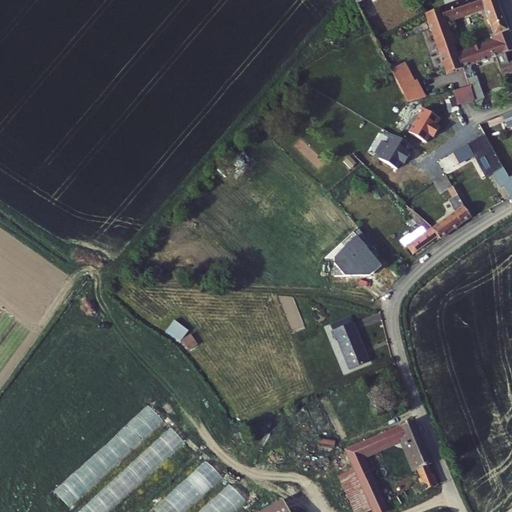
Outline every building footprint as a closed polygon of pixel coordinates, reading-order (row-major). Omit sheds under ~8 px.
[(442,20),(481,7),(491,35),(505,30),(494,0),(461,0),(438,8),(442,20)] [(423,14),(428,29),(443,24),(442,20),(438,8),(423,14)] [(443,24),(428,29),(444,73),(459,68),(455,55),(444,24),(443,24)] [(511,50),(505,30),(491,35),(493,41),(488,43),(493,56),(500,74),(511,70),(511,60),(505,62),(502,53),(511,50)] [(455,55),(459,68),(467,65),(493,56),(488,43),(455,55)] [(389,72),(405,101),(423,96),(414,79),(412,81),(403,64),(389,72)] [(470,100),(472,106),(478,107),(479,100),(482,98),(473,75),(471,76),(467,65),(459,68),(465,84),(470,100)] [(451,89),(455,105),(470,100),(465,84),(451,89)] [(437,118),(419,108),(406,132),(423,142),(427,135),(431,136),(436,127),(433,125),(437,118)] [(511,114),(500,120),(503,128),(505,132),(511,128),(511,114)] [(488,133),(503,128),(500,120),(485,126),(488,133)] [(408,145),(390,135),(377,159),(394,169),(398,161),(401,163),(407,154),(404,152),(408,145)] [(511,190),(502,173),(501,174),(479,139),(448,154),(455,166),(469,157),(483,180),(490,175),(498,189),(502,186),(508,196),(511,194),(509,191),(511,190)] [(438,192),(451,187),(446,176),(434,180),(438,192)] [(438,239),(469,217),(461,206),(455,196),(447,201),(453,212),(430,228),(436,236),(438,239)] [(408,199),(403,203),(406,207),(412,203),(408,199)] [(430,228),(410,211),(404,216),(423,233),(405,247),(411,255),(436,236),(430,228)] [(370,246),(357,228),(338,243),(341,246),(323,260),(323,274),(339,275),(339,274),(359,275),(366,269),(369,273),(377,266),(365,250),(370,246)] [(345,315),(336,319),(338,324),(326,329),(329,337),(332,336),(344,368),(363,361),(345,315)] [(173,319),(166,330),(181,340),(188,329),(173,319)] [(324,323),(326,329),(338,324),(336,319),(324,323)] [(189,334),(181,340),(190,349),(197,342),(189,334)] [(128,426),(144,441),(163,420),(148,405),(128,426)] [(431,487),(423,467),(428,465),(411,421),(341,452),(349,469),(359,491),(368,511),(384,511),(389,510),(431,487)] [(170,427),(129,466),(143,481),(185,442),(170,427)] [(69,507),(139,444),(126,430),(90,463),(89,462),(56,493),(69,507)] [(209,461),(148,511),(185,511),(224,480),(209,461)] [(334,503),(359,491),(349,469),(324,480),(334,503)] [(121,476),(117,486),(114,485),(110,498),(127,504),(135,481),(121,476)] [(106,511),(114,504),(110,501),(109,503),(98,493),(79,511),(106,511)] [(265,511),(285,511),(281,503),(265,511)]
